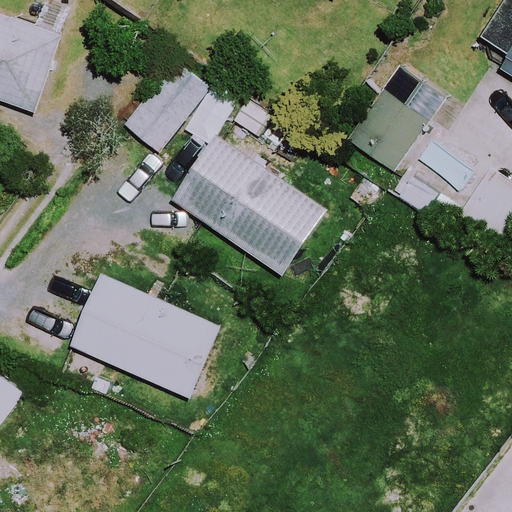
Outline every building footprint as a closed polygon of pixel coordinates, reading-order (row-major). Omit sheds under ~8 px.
[(511,4),(482,54),(505,68),(511,72),(511,4)] [(68,37),(0,11),(0,97),(40,113),(68,37)] [(396,172),(445,100),(420,83),(407,102),(394,93),(358,147),(396,172)] [(333,208),(221,133),(176,199),(288,275),(333,208)] [(228,327),(110,274),(79,345),(196,398),(228,327)] [(0,426),(24,396),(0,377),(0,426)]
